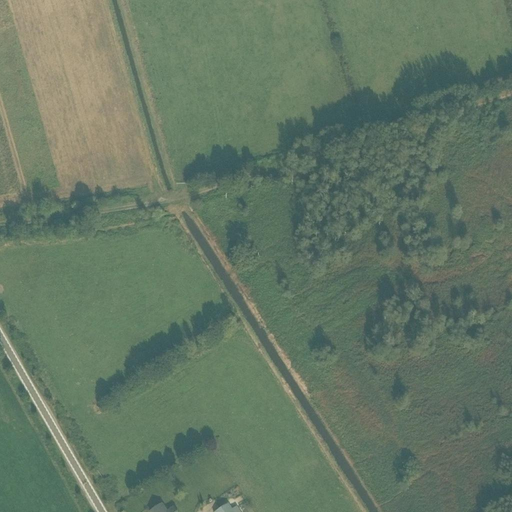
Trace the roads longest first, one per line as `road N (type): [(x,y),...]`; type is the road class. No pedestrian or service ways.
road 1 (track): [(0,229),(166,203),(511,92)]
road 2 (unclassified): [(95,511),(0,338)]
